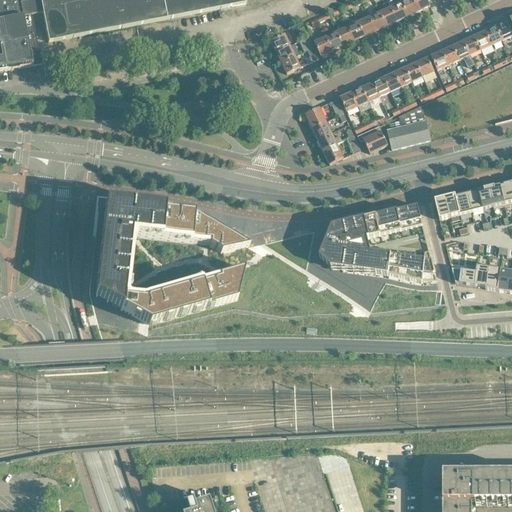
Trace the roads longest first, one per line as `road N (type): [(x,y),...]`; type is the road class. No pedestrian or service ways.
road 1 (tertiary): [(49,158),(46,295),(61,363),(114,511)]
road 2 (tertiary): [(133,511),(62,299),(65,160)]
road 3 (residential): [(279,118),(240,63),(62,93),(0,90)]
road 4 (residential): [(419,175),(453,316),(465,323),(511,319)]
road 5 (secondary): [(258,183),(59,143)]
road 6 (residential): [(279,118),(311,92),(450,29)]
road 7 (secondary): [(65,160),(254,196)]
road 8 (secondary): [(254,196),(314,199),(419,175)]
road 9 (secondary): [(416,165),(333,186),(258,183)]
